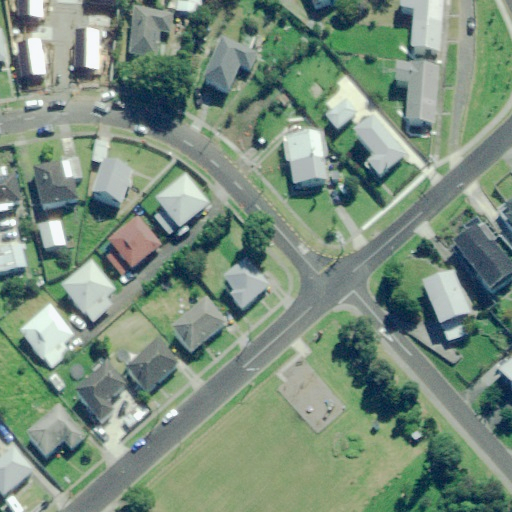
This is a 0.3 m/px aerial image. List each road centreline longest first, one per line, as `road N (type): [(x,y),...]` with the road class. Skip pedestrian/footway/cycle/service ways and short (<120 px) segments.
road 1 (residential): [(0,123),(91,113),(158,127),(234,182),(328,289)]
road 2 (residential): [(77,511),(328,289)]
road 3 (residential): [(511,471),(341,279)]
road 4 (residential): [(341,279),(511,130)]
